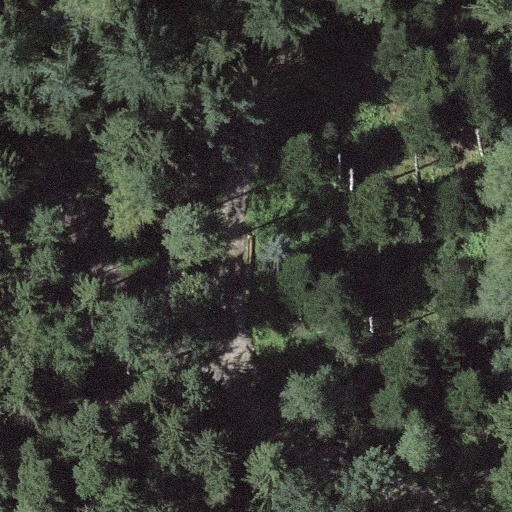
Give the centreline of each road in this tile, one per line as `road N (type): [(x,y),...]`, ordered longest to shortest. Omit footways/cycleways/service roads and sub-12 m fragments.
road 1 (track): [(0,75),(172,373),(264,405),(221,285),(244,145),(295,0)]
road 2 (track): [(264,405),(369,448),(458,511)]
